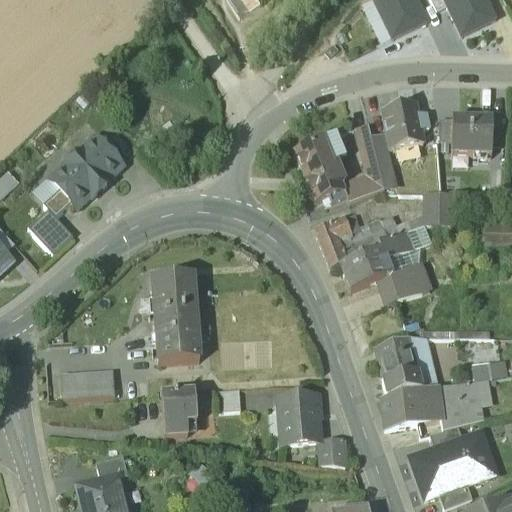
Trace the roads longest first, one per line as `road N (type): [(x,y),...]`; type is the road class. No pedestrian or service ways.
road 1 (unclassified): [(511,74),(390,71),(303,99),(267,127),(229,217)]
road 2 (secondary): [(390,511),(295,256),(229,217)]
road 3 (secondary): [(229,217),(167,219),(126,238),(3,331)]
